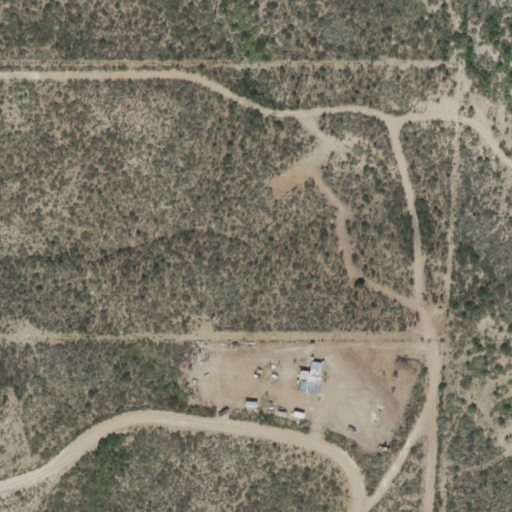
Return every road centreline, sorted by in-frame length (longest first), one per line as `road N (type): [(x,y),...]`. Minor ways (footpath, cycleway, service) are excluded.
road 1 (track): [(357,511),(371,495),(410,349),(410,231),(396,192),(313,119),(241,90),(0,87)]
road 2 (track): [(0,511),(124,475),(289,470),(357,509)]
road 3 (track): [(511,161),(483,123),(459,24),(462,0)]
